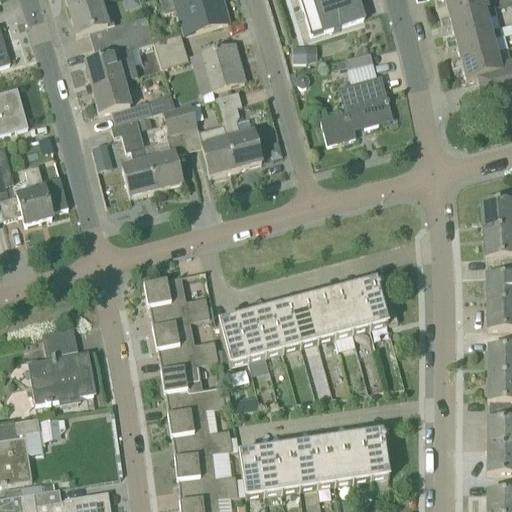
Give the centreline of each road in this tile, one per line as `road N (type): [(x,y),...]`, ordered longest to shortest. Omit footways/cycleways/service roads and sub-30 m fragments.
road 1 (residential): [(441,250),(240,305),(218,301),(206,283),(201,243)]
road 2 (residential): [(100,269),(27,0)]
road 3 (residential): [(139,511),(100,269)]
road 4 (residential): [(309,212),(253,0)]
road 5 (residential): [(241,439),(444,408)]
road 6 (residential): [(433,178),(394,0)]
road 7 (residential): [(444,408),(441,250)]
road 8 (residential): [(309,212),(433,178)]
